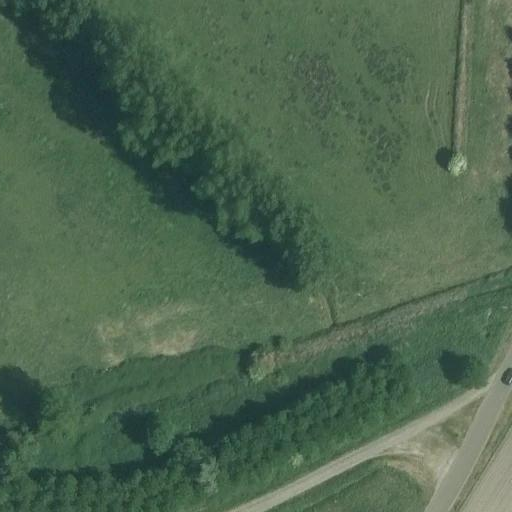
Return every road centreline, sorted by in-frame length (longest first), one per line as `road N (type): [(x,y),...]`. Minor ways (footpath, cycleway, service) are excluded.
road 1 (unclassified): [(500,393),(476,393),(247,511)]
road 2 (unclassified): [(436,511),(500,393)]
